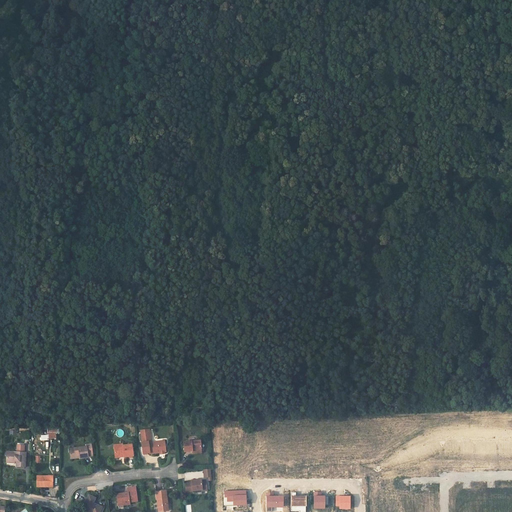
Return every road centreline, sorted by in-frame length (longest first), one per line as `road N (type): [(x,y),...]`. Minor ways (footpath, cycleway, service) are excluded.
road 1 (residential): [(362,511),(355,482),(263,483),(258,511)]
road 2 (residential): [(60,505),(78,482),(174,470)]
